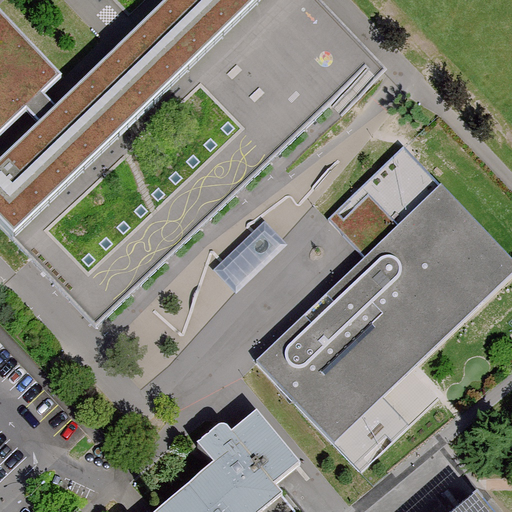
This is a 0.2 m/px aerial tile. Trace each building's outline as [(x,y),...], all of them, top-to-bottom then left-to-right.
[(0,17),(0,150),(8,159),(0,166),(0,226),(33,260),(100,331),(378,67),(314,0),(176,0),(75,96),(0,17)] [(254,361),(359,473),(440,398),(416,373),(511,283),(511,253),(408,142),(323,221),(361,261),(254,361)] [(272,220),(220,268),(242,293),(295,245),(272,220)] [(304,466),(262,415),(243,430),(238,434),(229,423),(200,448),(215,465),(161,511),(271,511),(288,498),(279,487),(287,480),(304,466)] [(485,511),(478,503),(467,511),(485,511)]
